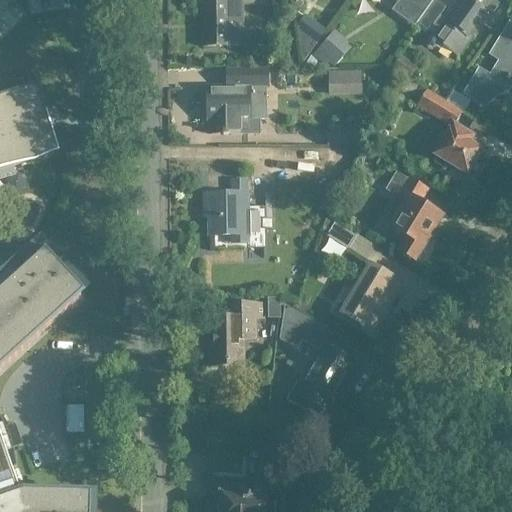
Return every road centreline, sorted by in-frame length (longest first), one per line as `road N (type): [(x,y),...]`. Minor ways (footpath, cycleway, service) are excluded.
road 1 (residential): [(143,511),(149,0)]
road 2 (residential): [(365,511),(511,262)]
road 3 (unknown): [(145,338),(76,358),(57,375),(46,410)]
